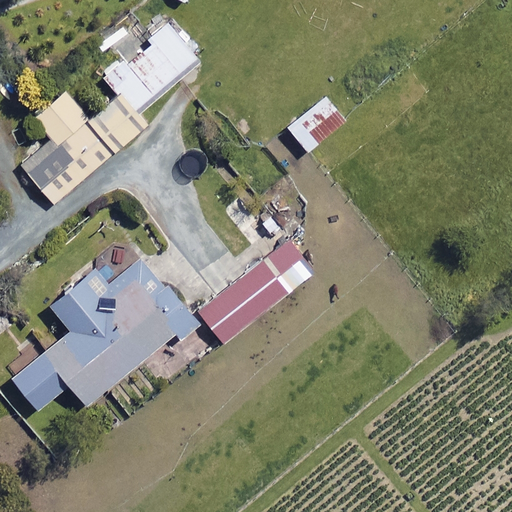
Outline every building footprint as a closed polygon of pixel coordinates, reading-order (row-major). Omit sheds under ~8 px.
[(166,22),(145,39),(148,43),(121,66),(98,35),(84,46),(134,111),(197,59),(166,22)] [(98,130),(63,89),(32,116),(47,133),(16,160),(52,202),(139,128),(123,108),(98,130)] [(345,121),(325,97),(288,128),(309,152),(345,121)] [(314,273),(289,241),(198,314),(224,345),(314,273)] [(156,280),(136,256),(104,281),(93,267),(47,304),(67,329),(41,349),(37,344),(5,370),(35,407),(67,382),(83,402),(171,332),(176,339),(197,322),(160,276),(156,280)]
